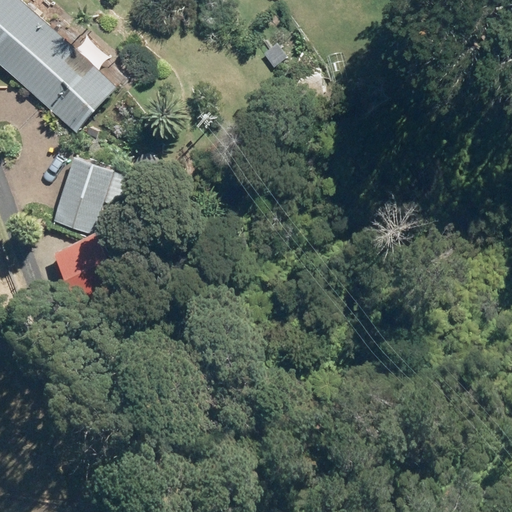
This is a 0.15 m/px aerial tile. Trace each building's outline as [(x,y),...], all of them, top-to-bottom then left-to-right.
[(124,88),(29,0),(0,0),(0,43),(5,48),(0,54),(0,59),(82,134),(124,88)] [(385,35),(368,13),(356,22),(373,44),(385,35)] [(323,65),(307,52),(298,60),(299,78),(297,81),(299,103),(330,99),(327,76),(323,65)] [(130,208),(141,178),(122,172),(80,157),(57,220),(100,235),(111,202),(130,208)] [(124,289),(97,234),(53,256),(80,311),(124,289)]
